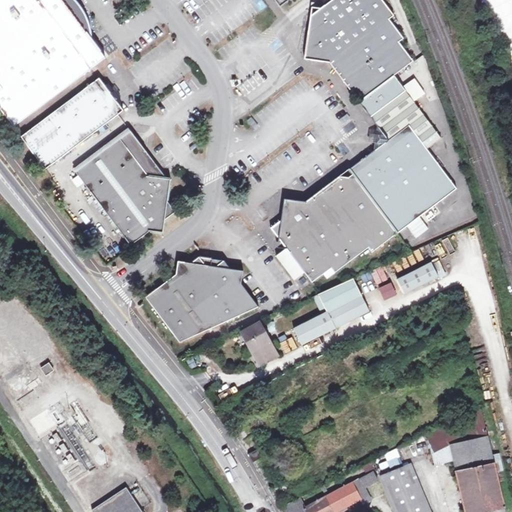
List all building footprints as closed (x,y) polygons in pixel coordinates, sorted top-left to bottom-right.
[(0,0),(0,108),(14,127),(106,59),(102,53),(101,53),(84,30),(84,24),(82,19),(79,10),(76,5),(71,0),(0,0)] [(313,61),(331,63),(389,20),(394,16),(381,0),(331,0),(311,16),(308,35),(316,45),(313,61)] [(300,24),(308,35),(311,16),(300,24)] [(389,20),(331,63),(343,81),(353,93),(361,94),(364,98),(394,76),(413,62),(399,42),(403,39),(389,20)] [(305,59),(313,61),(316,45),(308,35),(305,59)] [(440,138),(394,76),(364,98),(359,102),(378,127),(377,135),(376,139),(375,143),(374,151),(350,170),(353,175),(384,216),(444,172),(426,149),(440,138)] [(100,91),(105,87),(99,79),(21,137),(45,169),(123,111),(116,102),(111,106),(105,99),(100,91)] [(111,106),(116,102),(105,87),(100,91),(105,99),(111,106)] [(346,133),(355,127),(347,114),(338,120),(346,133)] [(150,178),(167,180),(131,131),(121,139),(129,150),(137,161),(147,174),(150,178)] [(76,173),(93,194),(137,161),(129,150),(121,139),(76,173)] [(147,174),(137,161),(93,194),(131,246),(150,231),(165,220),(175,212),(167,201),(171,180),(167,180),(150,178),(147,174)] [(384,216),(397,233),(456,189),(444,172),(384,216)] [(384,216),(353,175),(350,177),(340,177),(321,191),(311,199),(353,258),(369,248),(372,252),(397,233),(384,216)] [(327,279),(353,258),(311,199),(306,202),(294,200),(292,212),(281,220),(272,228),(287,248),(277,255),(294,280),(305,272),(312,282),(323,274),(327,279)] [(284,199),(281,220),(292,212),(294,200),(284,199)] [(165,220),(150,231),(157,232),(164,227),(165,220)] [(213,293),(217,266),(210,266),(205,265),(199,258),(192,263),(177,274),(146,297),(180,342),(207,330),(191,309),(213,293)] [(444,273),(439,261),(437,259),(397,279),(404,294),(444,273)] [(179,261),(177,274),(192,263),(179,261)] [(224,261),(217,266),(213,293),(191,309),(207,330),(258,306),(241,284),(235,276),(230,268),(224,261)] [(370,272),(376,285),(389,279),(383,266),(370,272)] [(244,270),(230,268),(235,276),(241,284),(242,281),(244,270)] [(326,312),(320,315),(294,328),(302,345),(369,311),(353,279),(317,295),(317,296),(326,312)] [(384,301),(397,295),(391,282),(378,288),(384,301)] [(326,312),(317,296),(312,298),(320,315),(326,312)] [(278,356),(260,322),(241,332),(259,366),(278,356)] [(285,341),(286,341),(291,352),(297,348),(291,338),(285,341)] [(291,352),(286,341),(280,344),(285,354),(291,352)] [(297,403),(292,393),(299,390),(333,373),(324,354),(289,371),(269,381),(283,411),(297,403)] [(41,369),(46,377),(55,371),(50,363),(41,369)] [(326,394),(322,387),(308,394),(313,402),(326,394)] [(445,425),(454,462),(457,477),(465,511),(506,511),(498,477),(504,476),(500,461),(495,462),(481,407),(451,422),(445,425)] [(355,421),(359,432),(375,425),(370,415),(355,421)] [(350,436),(359,432),(355,421),(345,425),(350,436)] [(435,466),(454,462),(445,425),(427,434),(435,466)] [(314,463),(333,452),(350,442),(344,430),(326,440),(321,432),(303,443),(314,463)] [(53,436),(58,443),(62,440),(57,433),(53,436)] [(60,446),(65,453),(69,451),(64,444),(60,446)] [(262,458),(257,449),(248,454),(253,462),(262,458)] [(375,467),(373,461),(363,467),(365,473),(375,467)] [(78,464),(66,472),(71,479),(83,471),(78,464)] [(430,511),(411,464),(381,477),(395,511),(430,511)] [(337,511),(353,504),(355,508),(372,500),(365,487),(378,480),(373,471),(349,484),(329,494),(325,485),(321,487),(325,497),(304,507),(300,498),(280,508),(283,511),(337,511)] [(142,511),(126,488),(92,511),(93,511),(142,511)]
